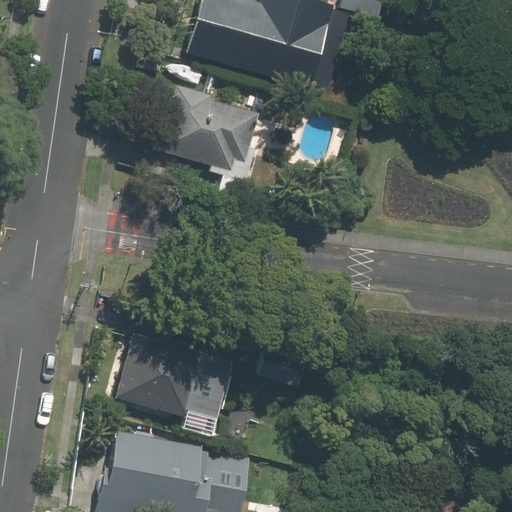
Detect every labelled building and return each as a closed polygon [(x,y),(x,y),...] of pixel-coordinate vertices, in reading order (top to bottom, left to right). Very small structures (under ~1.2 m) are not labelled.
[(284,7),(259,0),(202,0),(188,51),(265,73),(284,7)] [(330,0),(289,0),(284,20),(324,32),(333,1),(330,0)] [(214,93),(178,83),(159,148),(212,164),(211,169),(248,180),(258,148),(252,146),(262,111),(213,97),(214,93)] [(193,409),(221,417),(237,356),(134,329),(117,396),(191,415),(193,409)] [(265,337),(257,373),(301,383),(309,347),(265,337)] [(292,511),(294,505),(248,497),(255,450),(220,444),(218,459),(209,458),(212,443),(126,429),(125,437),(115,436),(111,461),(105,460),(96,511),(175,511),(176,510),(190,511),(292,511)]
